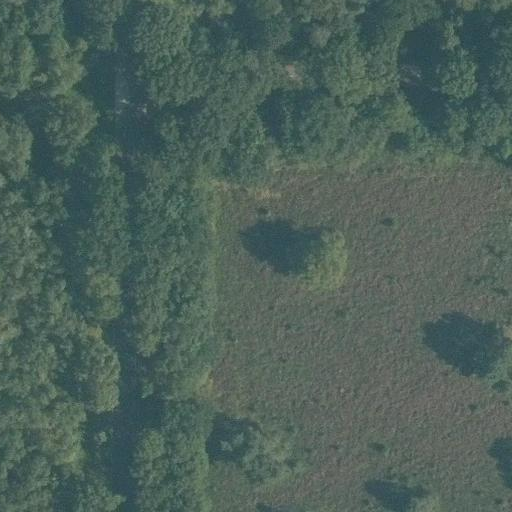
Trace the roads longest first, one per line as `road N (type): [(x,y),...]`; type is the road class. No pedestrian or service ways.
road 1 (unclassified): [(121,511),(129,76)]
road 2 (unclassified): [(511,71),(129,76)]
